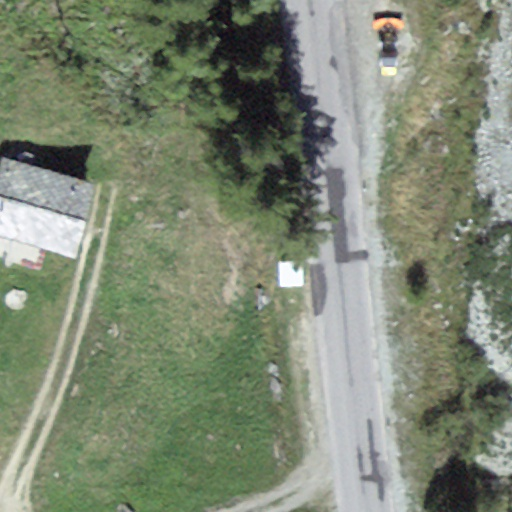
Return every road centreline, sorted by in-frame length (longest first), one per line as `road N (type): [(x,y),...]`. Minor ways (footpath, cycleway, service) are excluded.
road 1 (tertiary): [(371,511),(308,0)]
road 2 (track): [(100,195),(75,314),(11,483),(8,511)]
road 3 (track): [(248,511),(331,463),(364,456)]
